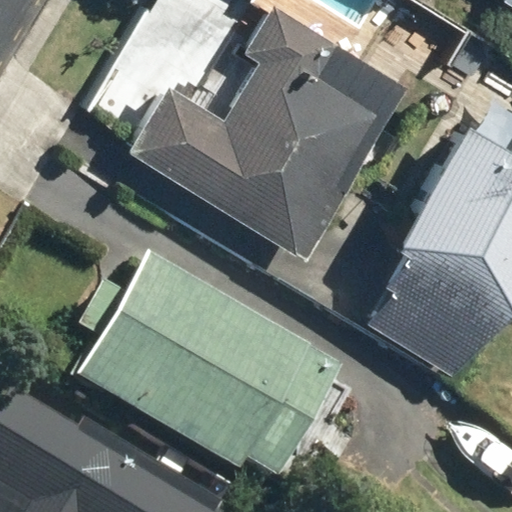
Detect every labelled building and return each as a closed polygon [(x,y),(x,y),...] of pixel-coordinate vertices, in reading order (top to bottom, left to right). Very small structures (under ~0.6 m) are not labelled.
[(511,0),(478,0),(511,21),(511,0)] [(380,86),(259,8),(194,110),(150,82),(106,150),(270,256),(380,86)] [(511,235),(511,173),(430,123),(350,253),(460,320),(511,235)] [(318,373),(124,253),(98,295),(84,286),(55,333),(71,343),(49,379),(209,479),(217,467),(248,486),(318,373)] [(176,511),(0,411),(0,511),(176,511)]
